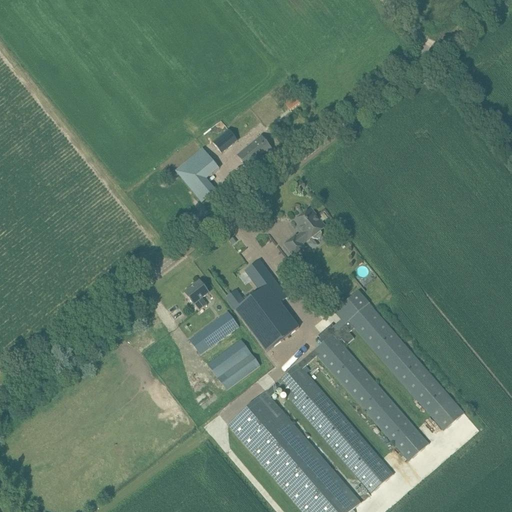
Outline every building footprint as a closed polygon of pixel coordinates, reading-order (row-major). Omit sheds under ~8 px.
[(286,105),(291,111),(300,104),(296,98),(286,105)] [(229,131),(212,143),(221,154),(237,142),(229,131)] [(237,157),(248,170),(272,150),(261,137),(237,157)] [(188,162),(175,172),(201,204),(216,192),(206,180),(219,169),(203,149),(188,162)] [(311,210),(295,222),(299,227),(297,228),(302,234),(296,238),(295,236),(285,245),(294,257),(305,248),(302,245),(307,241),(308,242),(313,238),(315,240),(318,240),(320,239),(322,237),(322,234),(321,231),(325,228),(311,210)] [(237,290),(225,299),(266,353),(299,328),(268,287),(274,282),(276,281),(262,263),(248,274),(261,292),(246,303),(237,290)] [(185,294),(194,305),(195,304),(200,311),(207,306),(202,299),(208,294),(200,282),(185,294)] [(302,511),(350,511),(361,503),(270,398),(281,389),(371,495),(394,474),(303,369),(318,356),(410,462),(429,445),(340,341),(342,340),(347,346),(354,339),(349,333),(356,328),(445,431),(465,414),(359,291),(334,313),(345,325),(338,331),(332,324),(318,336),(324,343),(230,424),(302,511)] [(200,356),(239,328),(228,313),(189,341),(200,356)] [(261,367),(241,341),(207,366),(227,392),(261,367)]
